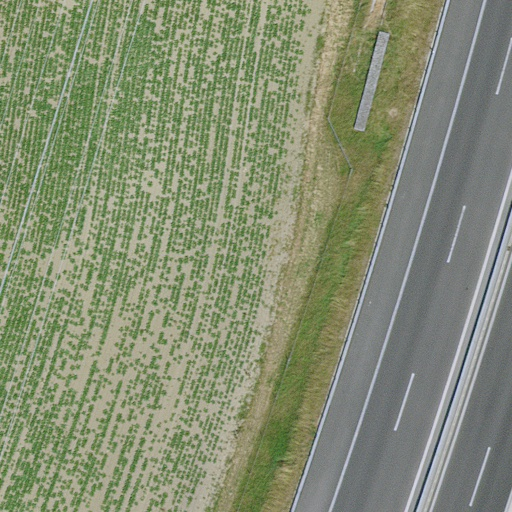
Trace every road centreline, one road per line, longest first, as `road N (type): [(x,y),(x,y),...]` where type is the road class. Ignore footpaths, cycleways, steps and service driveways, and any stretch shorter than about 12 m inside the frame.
road 1 (motorway): [(511,34),(366,511)]
road 2 (motorway): [(467,511),(511,375)]
